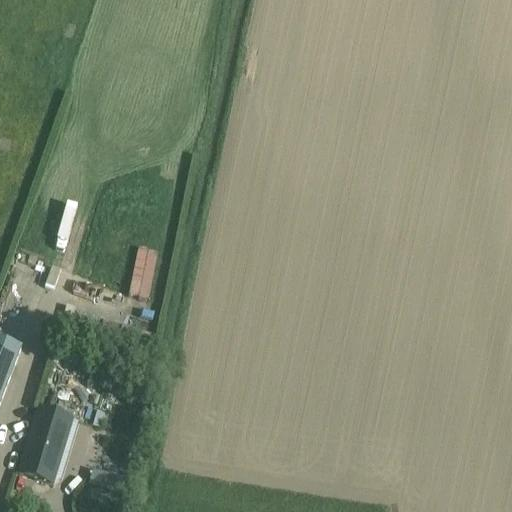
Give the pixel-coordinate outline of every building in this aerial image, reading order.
[(135,250),(127,295),(153,300),(161,254),(135,250)] [(98,323),(92,345),(143,360),(150,338),(98,323)] [(0,340),(0,405),(22,349),(0,340)] [(72,422),(38,412),(18,477),(52,487),(72,422)] [(100,490),(113,495),(117,481),(104,476),(100,490)]
